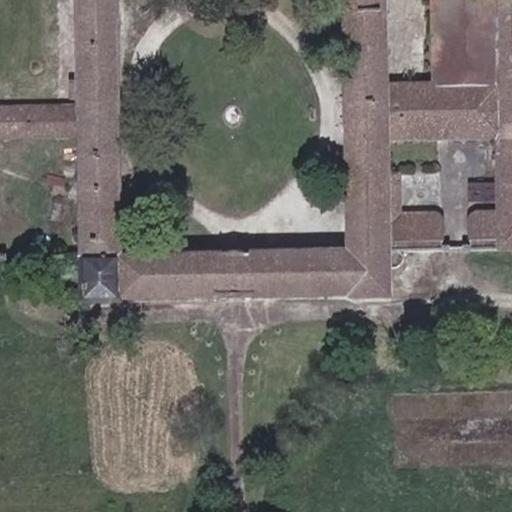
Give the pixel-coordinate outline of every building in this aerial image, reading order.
[(391,300),(391,268),(393,269),(397,268),(400,266),(402,264),(404,257),(402,252),(443,252),(442,218),(440,215),(436,213),(402,213),(390,213),(389,172),(389,141),(388,83),(386,0),(345,0),(347,99),(346,99),(346,129),(347,129),(349,252),(121,257),(119,105),(118,105),(116,0),(77,0),(79,81),(79,101),(80,107),(80,138),(83,303),(124,302),(124,301),(348,297),(348,300),(391,300)] [(511,0),(434,0),(436,82),(388,83),(389,141),(498,139),(499,184),(499,201),(499,211),(475,212),(471,214),(468,218),(469,251),(499,250),(500,252),(511,251),(511,0)] [(79,101),(79,81),(71,81),(71,101),(79,101)] [(0,139),(80,138),(80,107),(0,108),(0,139)] [(402,172),(389,172),(390,213),(402,213),(402,172)] [(499,201),(499,184),(473,184),(473,201),(499,201)] [(69,259),(68,250),(63,244),(31,244),(27,250),(26,253),(26,260),(69,259)]
